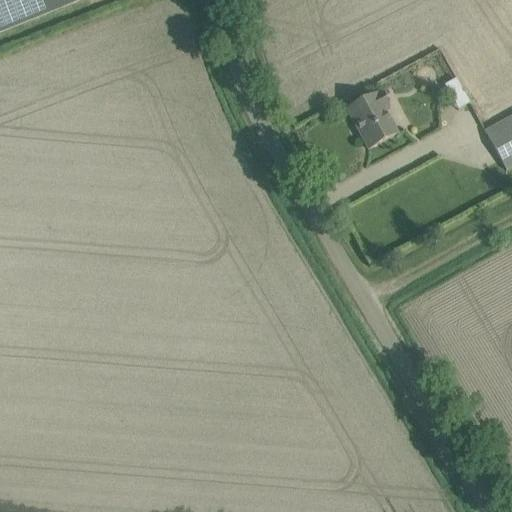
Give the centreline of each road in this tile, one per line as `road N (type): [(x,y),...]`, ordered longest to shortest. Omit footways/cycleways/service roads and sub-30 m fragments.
road 1 (unclassified): [(498,511),(255,80),(232,0)]
road 2 (track): [(511,216),(378,294)]
